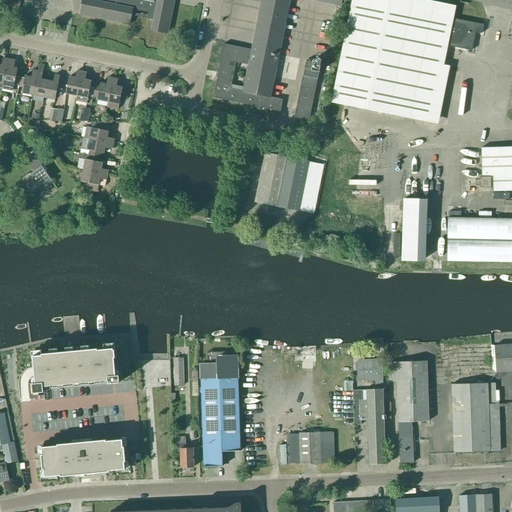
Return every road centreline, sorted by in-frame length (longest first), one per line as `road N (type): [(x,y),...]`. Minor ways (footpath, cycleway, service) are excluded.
road 1 (tertiary): [(266,485),(72,492),(0,506)]
road 2 (unclassified): [(511,472),(266,485)]
road 3 (residential): [(142,67),(0,39)]
road 4 (residential): [(314,138),(192,109)]
